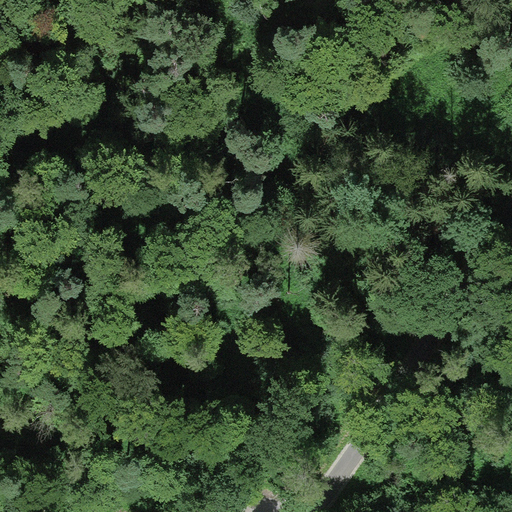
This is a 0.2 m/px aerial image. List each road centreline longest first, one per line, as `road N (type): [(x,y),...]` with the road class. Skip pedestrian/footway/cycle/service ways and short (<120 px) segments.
road 1 (residential): [(387,400),(511,211)]
road 2 (residential): [(387,400),(311,511)]
